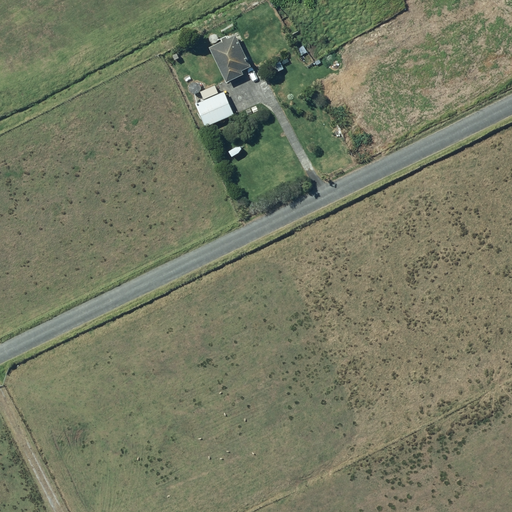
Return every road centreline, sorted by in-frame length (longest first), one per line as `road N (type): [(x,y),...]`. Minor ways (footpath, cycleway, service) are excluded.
road 1 (unclassified): [(0,355),(511,103)]
road 2 (track): [(0,392),(61,511)]
